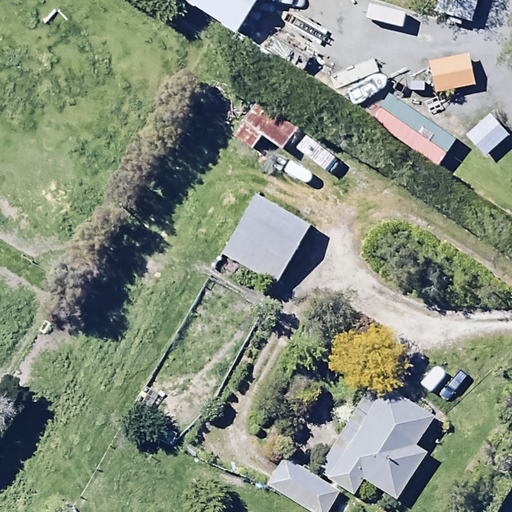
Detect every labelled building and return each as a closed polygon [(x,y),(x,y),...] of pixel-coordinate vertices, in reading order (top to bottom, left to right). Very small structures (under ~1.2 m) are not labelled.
[(122,0),(211,59),(213,57),(247,4),(241,0),(122,0)] [(467,36),(418,19),(413,36),(461,53),(467,36)] [(447,80),(407,86),(412,116),(452,109),(447,80)] [(276,153),(235,124),(209,161),(229,175),(240,160),(260,175),(276,153)] [(469,138),(444,160),(463,181),(488,159),(469,138)] [(511,181),(492,209),(511,221),(511,181)] [(289,249),(235,217),(198,279),(252,311),(289,249)] [(411,441),(353,406),(297,499),(319,511),(337,511),(341,506),(350,511),(384,511),(404,479),(400,477),(417,449),(409,444),(411,441)] [(310,511),(262,483),(245,511),(310,511)]
